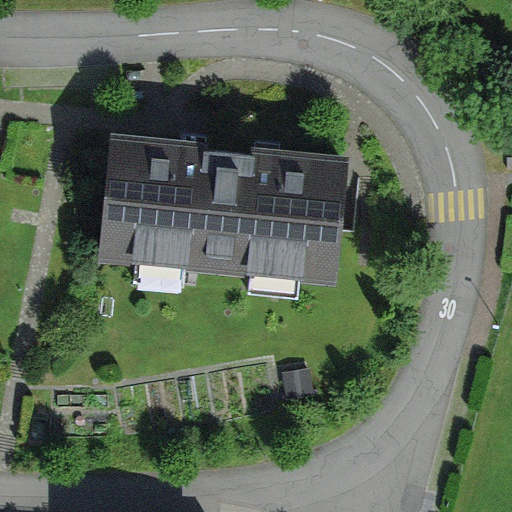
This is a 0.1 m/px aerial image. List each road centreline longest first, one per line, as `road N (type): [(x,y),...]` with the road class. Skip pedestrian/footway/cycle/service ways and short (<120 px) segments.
road 1 (residential): [(0,38),(134,42),(266,31),(352,49),(407,81),(439,126),(457,188),(455,285),(392,490)]
road 2 (residential): [(0,498),(392,490)]
